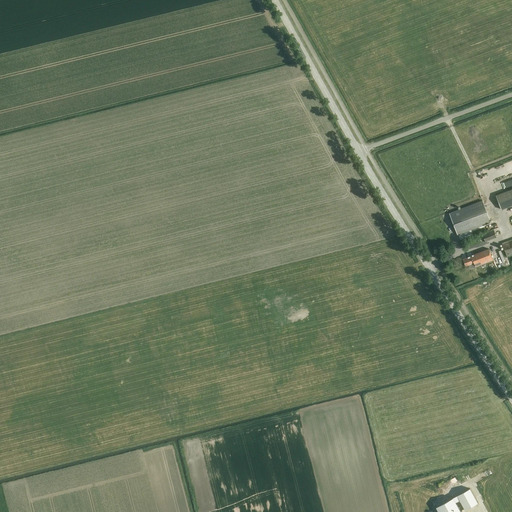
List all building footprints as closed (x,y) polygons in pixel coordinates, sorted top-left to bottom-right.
[(511,189),(496,195),(501,209),(511,205),(511,189)] [(449,213),(457,235),(491,222),(482,201),(449,213)] [(485,242),(496,238),(494,231),(482,235),(485,242)] [(511,239),(502,244),(507,257),(511,254),(511,239)] [(493,260),(488,249),(471,255),(471,256),(463,259),(465,266),(474,263),(475,267),(493,260)] [(459,511),(455,503),(459,500),(465,510),(478,503),(470,488),(436,507),(439,511),(459,511)]
